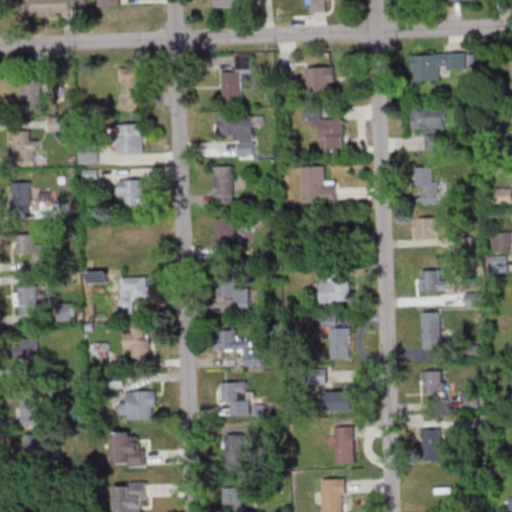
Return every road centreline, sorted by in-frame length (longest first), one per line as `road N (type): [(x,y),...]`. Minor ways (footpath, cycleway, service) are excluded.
road 1 (residential): [(511,26),(0,46)]
road 2 (residential): [(394,511),(375,0)]
road 3 (residential): [(191,511),(174,0)]
